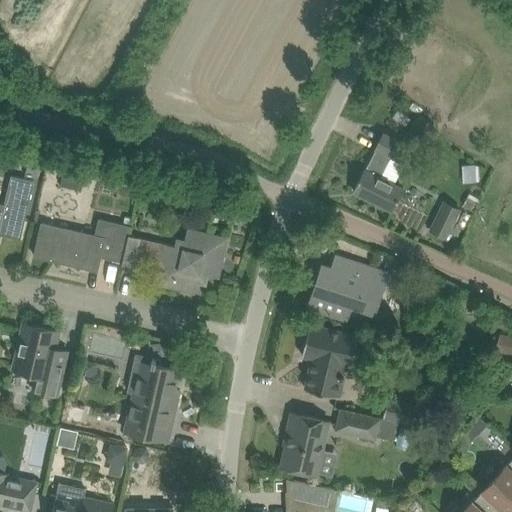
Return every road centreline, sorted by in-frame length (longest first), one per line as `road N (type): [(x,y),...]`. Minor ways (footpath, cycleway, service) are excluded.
road 1 (residential): [(0,283),(252,343)]
road 2 (unclassified): [(390,0),(284,196)]
road 3 (residential): [(238,511),(235,436),(252,343)]
road 4 (residential): [(252,343),(284,196)]
